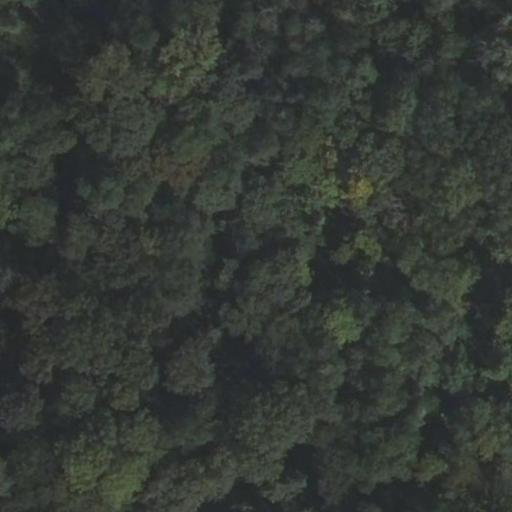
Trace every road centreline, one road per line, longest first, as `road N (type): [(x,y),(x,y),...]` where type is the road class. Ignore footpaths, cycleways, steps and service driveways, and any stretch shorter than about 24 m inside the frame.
road 1 (track): [(0,236),(44,242),(298,432),(331,511)]
road 2 (track): [(177,0),(382,139),(511,181)]
